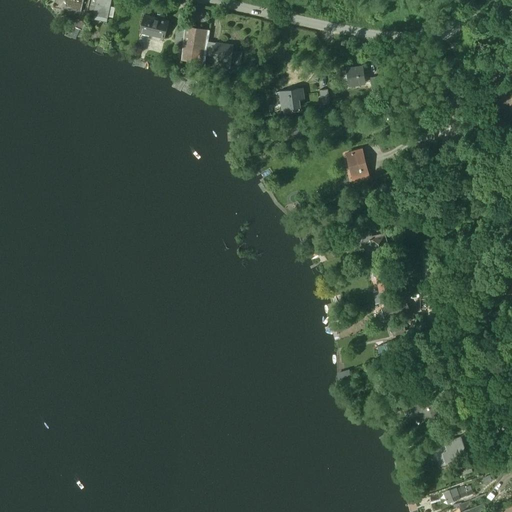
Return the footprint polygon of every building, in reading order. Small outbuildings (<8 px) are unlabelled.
[(67,0),(66,5),(73,7),(72,9),(81,11),(82,9),(88,10),(89,7),(89,6),(90,0),(67,0)] [(92,18),(106,21),(108,15),(109,7),(110,0),(96,0),(95,7),(92,18)] [(153,36),(165,38),(169,21),(144,15),(141,29),(154,33),(153,36)] [(184,40),(190,41),(191,28),(185,27),(180,26),(178,39),(184,40)] [(182,54),(200,57),(203,41),(204,30),(191,28),(190,41),(184,40),(183,46),(182,54)] [(206,62),(207,56),(209,41),(208,41),(203,41),(200,57),(200,61),(206,62)] [(216,42),(209,41),(207,56),(214,56),(216,42)] [(231,63),(234,45),(216,42),(214,56),(218,57),(217,61),(231,63)] [(346,69),(348,85),(365,83),(363,67),(346,69)] [(339,70),(341,86),(348,85),(346,69),(339,70)] [(370,78),(372,91),(379,90),(377,77),(370,78)] [(283,96),(284,110),(299,108),(298,100),(303,99),(301,88),(282,91),(283,96)] [(295,139),(295,140),(297,140),(297,139),(304,138),(302,122),(286,124),(287,127),(289,140),(292,139),(295,139)] [(350,165),(353,178),(362,176),(367,174),(361,150),(351,153),(354,164),(350,165)] [(387,185),(390,192),(399,188),(396,180),(393,181),(394,183),(387,185)] [(372,240),(376,255),(387,252),(383,237),(372,240)] [(375,270),(380,290),(380,292),(390,289),(390,288),(389,288),(389,284),(388,278),(392,277),(390,267),(375,270)] [(399,283),(401,296),(402,296),(408,294),(405,282),(399,283)] [(391,289),(390,289),(380,292),(380,290),(374,292),(377,303),(391,299),(395,298),(394,293),(391,289)] [(404,302),(402,296),(401,296),(395,298),(391,299),(392,305),(404,302)] [(385,307),(388,320),(409,314),(406,306),(405,306),(404,302),(392,305),(385,307)] [(392,329),(393,335),(406,331),(404,326),(392,329)] [(404,338),(389,342),(393,355),(390,356),(389,357),(391,361),(391,360),(392,362),(407,358),(405,352),(409,350),(408,345),(406,345),(404,338)] [(387,357),(390,356),(393,355),(389,342),(383,344),(387,357)] [(410,364),(414,377),(425,373),(420,361),(410,364)] [(349,370),(336,373),(338,379),(351,375),(349,370)] [(418,403),(425,422),(440,415),(433,397),(418,403)] [(462,424),(466,434),(477,431),(474,420),(462,424)] [(443,453),(446,462),(466,455),(460,437),(448,442),(448,444),(446,445),(449,451),(443,453)] [(461,467),(463,475),(472,472),(469,464),(461,467)] [(458,491),(460,498),(468,495),(465,488),(458,491)] [(474,499),(459,504),(461,510),(476,505),(474,499)]
